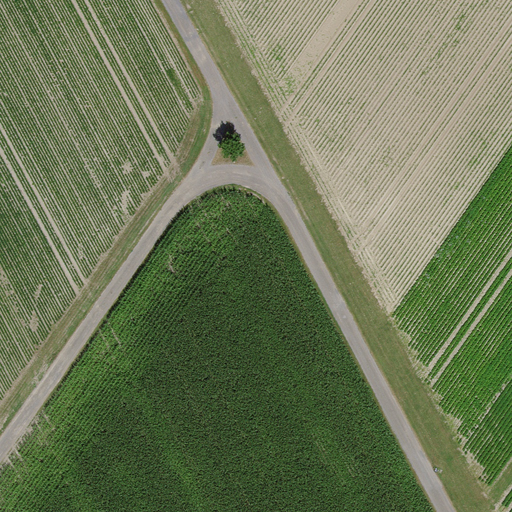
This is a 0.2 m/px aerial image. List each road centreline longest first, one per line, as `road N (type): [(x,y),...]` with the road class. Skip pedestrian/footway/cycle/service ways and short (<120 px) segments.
road 1 (track): [(180,0),(235,134),(443,511)]
road 2 (track): [(0,460),(235,134)]
